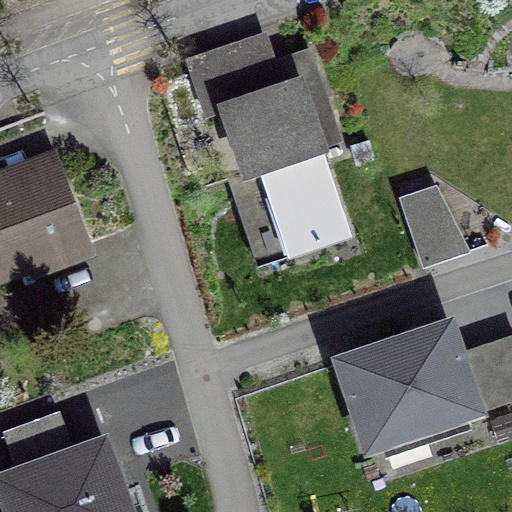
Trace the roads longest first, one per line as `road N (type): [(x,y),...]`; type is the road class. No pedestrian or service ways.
road 1 (residential): [(236,511),(95,53)]
road 2 (residential): [(95,53),(216,0)]
